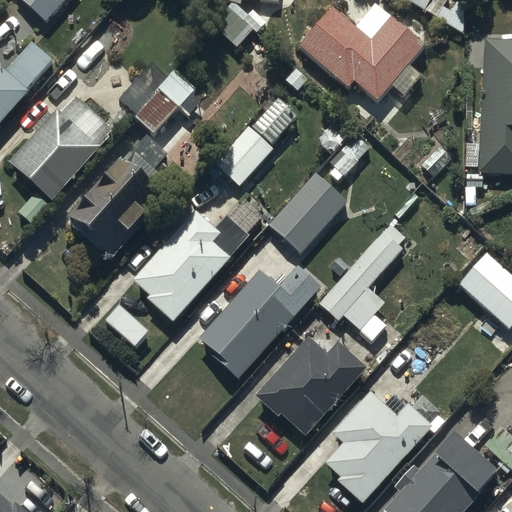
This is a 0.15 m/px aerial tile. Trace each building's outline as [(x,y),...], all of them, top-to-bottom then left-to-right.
[(75,0),(16,0),(17,0),(49,30),(75,0)] [(225,0),(224,11),(278,16),(279,0),(225,0)] [(438,2),(434,0),(393,0),(391,4),(425,24),(438,2)] [(240,56),(256,38),(231,16),(215,34),(240,56)] [(353,99),(376,120),(426,65),(391,34),(370,57),(333,24),(300,61),(348,104),(353,99)] [(107,27),(69,71),(87,87),(126,43),(107,27)] [(511,49),(486,48),(479,182),(511,183),(511,49)] [(0,138),(33,100),(31,98),(56,69),(34,49),(8,80),(0,72),(0,138)] [(288,86),(300,97),(310,86),(298,76),(288,86)] [(179,78),(137,126),(157,144),(183,115),(191,123),(203,110),(195,102),(200,97),(179,78)] [(154,97),(138,84),(118,109),(134,122),(154,97)] [(119,139),(77,102),(14,172),(56,209),(119,139)] [(277,104),(252,132),(275,152),(300,125),(277,104)] [(275,157),(250,135),(217,172),(242,195),(275,157)] [(353,135),(329,162),(342,174),(367,147),(353,135)] [(148,142),(69,226),(114,268),(167,211),(161,206),(171,196),(155,181),(172,163),(148,142)] [(438,150),(421,169),(419,170),(434,184),(453,164),(438,150)] [(347,207),(313,175),(267,225),(301,257),(347,207)] [(245,233),(258,218),(239,201),(225,217),(222,214),(210,227),(193,211),(131,281),(146,295),(144,298),(169,321),(247,235),(245,233)] [(398,250),(380,234),(316,303),(336,322),(340,317),(355,331),(381,304),(363,287),(398,250)] [(455,284),(508,331),(511,326),(511,279),(483,253),(455,284)] [(318,288),(294,266),(276,286),(256,268),(194,337),(212,353),(209,356),(235,380),(318,288)] [(278,426),(281,423),(306,445),(369,377),(329,341),(318,353),(311,346),(256,406),(278,426)] [(336,490),(360,511),(364,511),(433,435),(409,413),(398,426),(372,403),(335,444),(345,453),(325,474),(340,487),(336,490)] [(511,444),(501,435),(484,454),(511,478),(511,477),(511,444)] [(391,511),(471,511),(495,486),(451,447),(391,511)] [(0,496),(0,511),(23,511),(11,501),(8,504),(0,496)]
